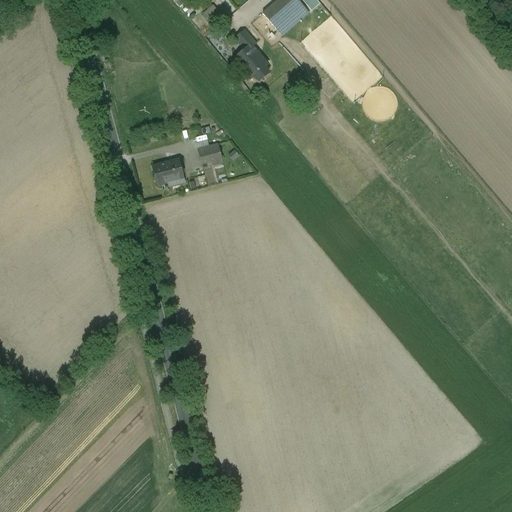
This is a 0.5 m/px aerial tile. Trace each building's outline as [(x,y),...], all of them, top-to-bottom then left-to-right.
[(185,4),(182,0),(172,0),(179,8),(185,4)] [(295,0),(280,0),(263,15),(276,30),(302,7),(295,0)] [(319,0),(304,0),(314,11),(322,4),(319,0)] [(213,6),(204,15),(214,27),(224,19),(213,6)] [(302,7),(276,30),(282,37),(308,14),(302,7)] [(256,45),(245,31),(235,40),(244,52),(250,47),(252,49),(256,45)] [(252,49),(250,47),(244,52),(245,53),(234,63),(240,71),(242,69),(252,80),(267,67),(252,49)] [(218,146),(197,151),(202,168),(222,163),(218,146)] [(178,161),(153,168),(157,186),(183,179),(178,161)]
